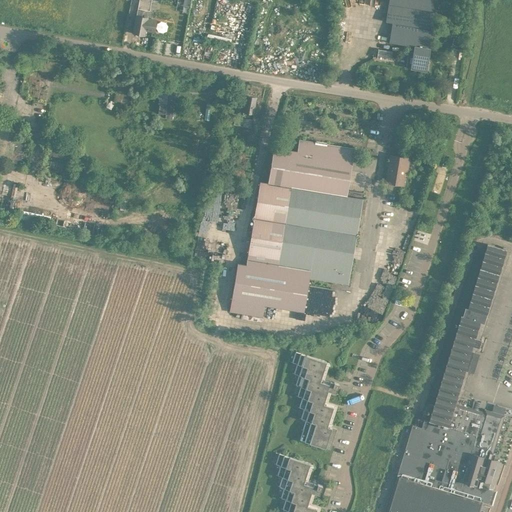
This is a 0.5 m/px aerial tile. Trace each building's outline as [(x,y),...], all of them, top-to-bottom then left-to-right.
[(135,15),(132,32),(144,35),(144,30),(153,32),(155,20),(147,18),(147,17),(141,16),(142,9),(148,10),(150,0),(137,0),(136,7),(135,15)] [(414,46),(429,48),(435,10),(440,11),(441,0),(387,0),(384,21),(391,22),(388,42),(414,46)] [(463,39),(452,37),(451,48),(462,50),(463,39)] [(429,48),(414,46),(413,52),(408,51),(405,67),(425,70),(425,69),(427,69),(428,64),(426,64),(429,48)] [(130,86),(128,86),(110,82),(109,90),(121,92),(120,100),(127,102),(130,86)] [(158,103),(157,112),(165,113),(164,117),(171,118),(173,92),(167,91),(166,92),(165,104),(158,103)] [(242,112),(241,115),(248,116),(249,113),(253,113),(256,97),(245,95),(244,103),(243,103),(241,112),(242,112)] [(232,124),(250,128),(252,119),(234,116),(232,124)] [(0,161),(10,164),(10,161),(21,163),(26,140),(15,138),(17,128),(0,124),(0,161)] [(347,284),(353,248),(362,198),(346,195),(354,148),(298,139),(296,150),(273,146),(267,182),(259,181),(245,264),(237,262),(228,311),(261,316),(263,305),(303,311),(309,277),(347,284)] [(47,144),(45,154),(68,160),(70,150),(47,144)] [(385,181),(403,184),(407,157),(390,154),(385,181)] [(482,411),(454,402),(472,345),(478,347),(480,340),(474,338),(479,321),(483,322),(505,249),(486,243),(466,308),(464,307),(462,315),(460,315),(428,420),(423,419),(420,427),(411,424),(384,511),(478,511),(482,501),(487,502),(500,461),(497,461),(497,460),(490,458),(504,414),(483,408),(482,411)] [(325,360),(295,350),(291,361),(296,363),(293,372),(298,374),(295,384),(299,385),(296,395),(301,397),(298,406),(303,408),(300,418),(305,419),(298,439),(329,449),(335,428),(326,425),(332,406),(322,402),(327,389),(335,392),(338,382),(333,381),(333,382),(329,380),(328,383),(319,380),(325,360)] [(308,462),(278,452),(275,463),(279,464),(276,474),(281,476),(278,485),(283,487),(280,497),(285,498),(281,508),(286,510),(285,511),(313,511),(315,507),(306,504),(310,491),(318,494),(321,484),(316,483),(312,482),(311,484),(302,482),(308,462)]
